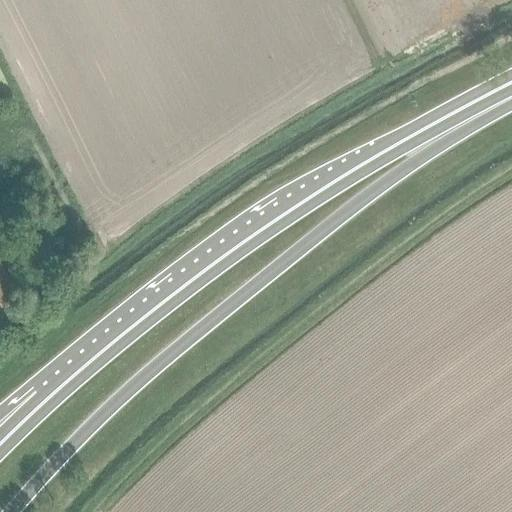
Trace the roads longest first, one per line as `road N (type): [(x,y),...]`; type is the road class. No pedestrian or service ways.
road 1 (trunk): [(16,511),(111,410),(325,231),(511,109)]
road 2 (trunk): [(174,294),(368,160),(511,85)]
road 3 (trunk): [(0,449),(174,294)]
road 4 (trunk): [(174,294),(0,418)]
